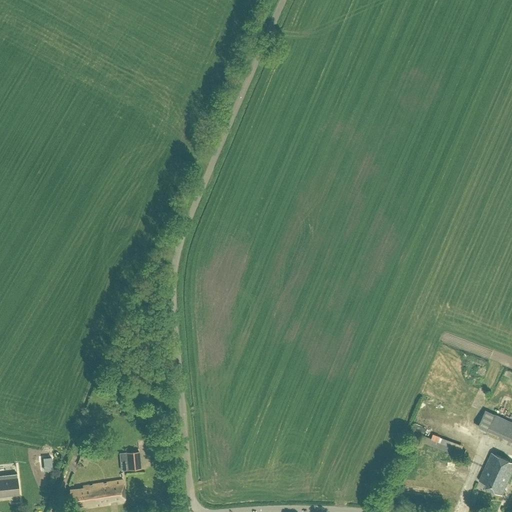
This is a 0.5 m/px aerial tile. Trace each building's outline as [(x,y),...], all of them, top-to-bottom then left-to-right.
[(395,394),(398,407),(407,405),(404,392),(395,394)] [(511,421),(494,413),(487,430),(511,440),(511,421)] [(423,434),(425,428),(414,424),(412,430),(423,434)] [(437,435),(435,438),(422,433),(419,439),(449,450),(452,441),(437,435)] [(502,494),(511,472),(511,460),(491,451),(479,479),(486,482),(485,486),(502,494)] [(127,453),(128,471),(141,470),(140,452),(127,453)] [(0,495),(19,494),(17,477),(0,479),(0,495)] [(84,508),(126,501),(123,480),(82,486),(82,488),(68,490),(71,507),(83,505),(84,508)]
